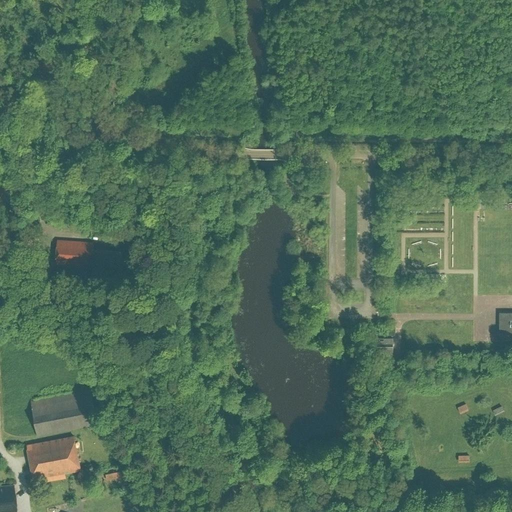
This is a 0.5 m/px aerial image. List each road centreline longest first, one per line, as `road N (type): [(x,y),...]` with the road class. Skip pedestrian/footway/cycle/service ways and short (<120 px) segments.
road 1 (unclassified): [(0,207),(101,141),(214,153),(511,156)]
road 2 (track): [(342,307),(343,341),(367,372),(380,411),(375,471),(379,480),(400,481)]
road 3 (track): [(143,0),(101,141)]
